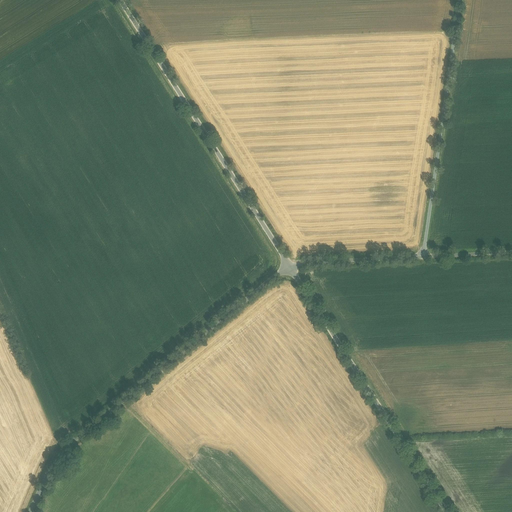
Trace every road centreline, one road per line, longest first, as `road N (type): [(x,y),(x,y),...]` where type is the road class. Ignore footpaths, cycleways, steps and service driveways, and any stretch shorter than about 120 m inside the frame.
road 1 (unclassified): [(287,267),(52,457),(29,511)]
road 2 (unclassified): [(287,267),(116,0)]
road 3 (unclassified): [(445,511),(287,267)]
road 4 (unclassified): [(459,0),(422,255)]
road 5 (unclassified): [(422,255),(287,267)]
